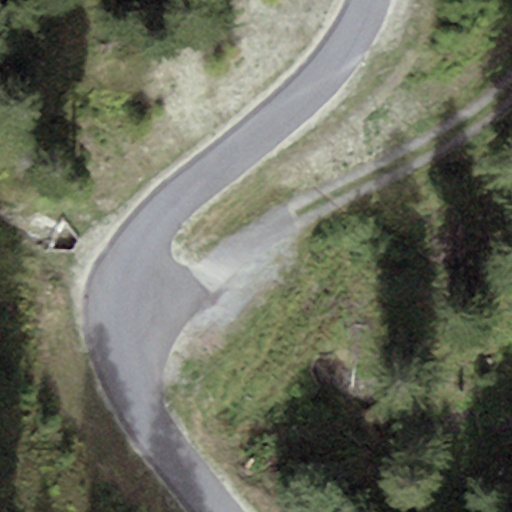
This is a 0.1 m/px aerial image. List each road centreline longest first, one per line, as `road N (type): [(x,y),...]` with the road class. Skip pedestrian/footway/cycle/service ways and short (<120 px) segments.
road 1 (unclassified): [(221,511),(149,432),(125,389),(114,348),(123,271),(160,212),(328,64),(364,0)]
road 2 (track): [(114,348),(312,218),(511,107)]
